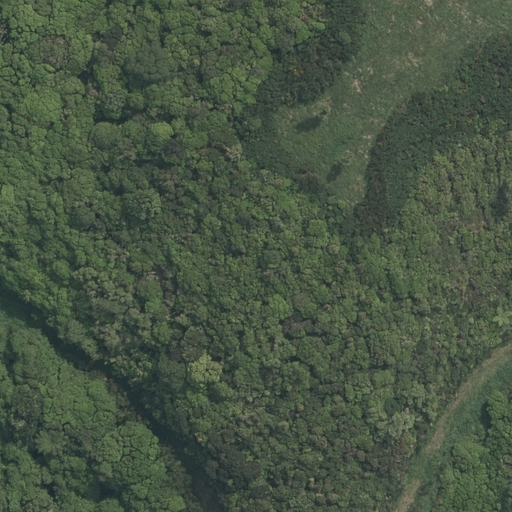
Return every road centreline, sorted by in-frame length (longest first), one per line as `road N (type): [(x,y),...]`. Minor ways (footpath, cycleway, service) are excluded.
road 1 (track): [(187,511),(161,455),(112,389),(52,332),(0,314)]
road 2 (track): [(511,353),(491,361),(434,414),(397,511)]
